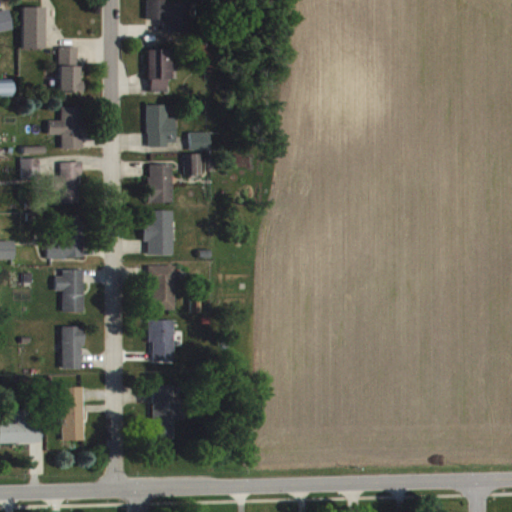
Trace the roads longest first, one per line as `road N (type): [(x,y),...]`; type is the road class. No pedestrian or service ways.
road 1 (tertiary): [(0,491),(511,478)]
road 2 (residential): [(114,487),(106,355),(107,0)]
